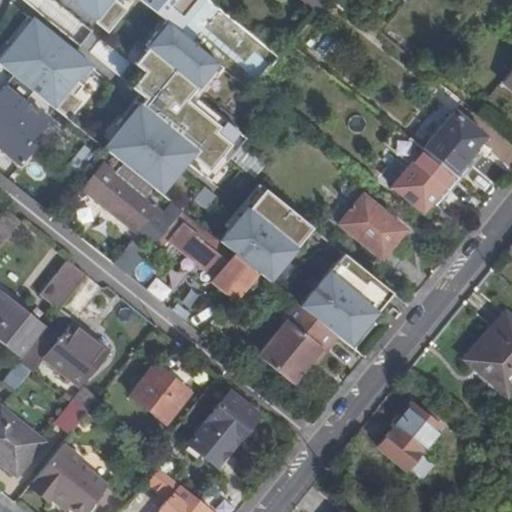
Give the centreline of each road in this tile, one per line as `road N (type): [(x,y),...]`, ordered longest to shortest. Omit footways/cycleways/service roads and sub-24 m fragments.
road 1 (residential): [(0,185),(320,445)]
road 2 (residential): [(320,445),(511,211)]
